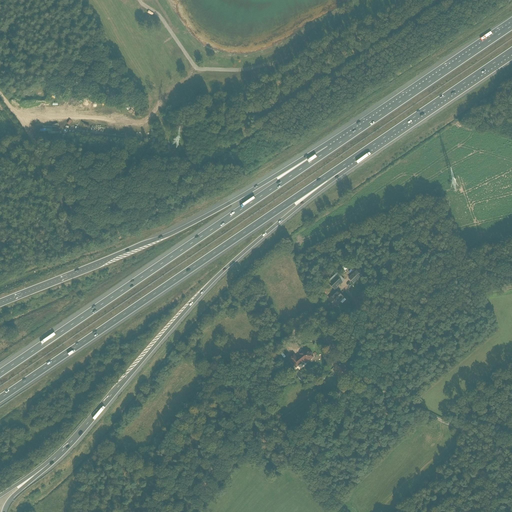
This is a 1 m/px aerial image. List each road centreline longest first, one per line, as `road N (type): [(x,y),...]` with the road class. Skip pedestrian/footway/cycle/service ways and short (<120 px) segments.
road 1 (motorway): [(25,480),(64,448),(220,273),(344,164)]
road 2 (motorway): [(0,400),(344,164)]
road 3 (motorway): [(330,148),(0,374)]
road 4 (motorway): [(330,148),(168,235),(0,301)]
road 5 (motorway): [(511,25),(330,148)]
road 6 (motorway): [(344,164),(511,50)]
road 7 (track): [(0,93),(91,220)]
road 8 (track): [(333,327),(328,343),(351,370),(412,406)]
